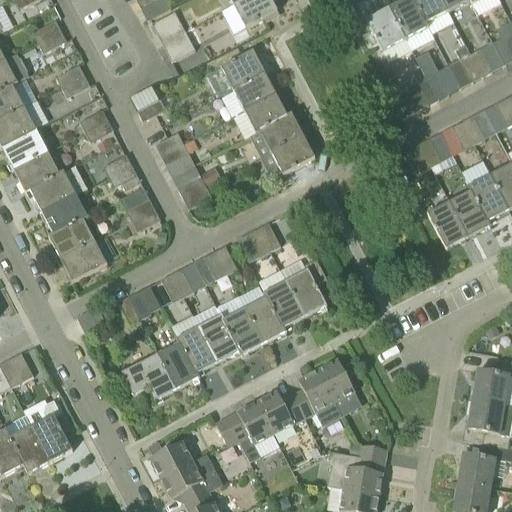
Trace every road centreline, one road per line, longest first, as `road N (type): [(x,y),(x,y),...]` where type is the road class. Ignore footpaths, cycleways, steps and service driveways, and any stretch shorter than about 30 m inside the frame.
road 1 (residential): [(44,326),(511,77)]
road 2 (residential): [(143,511),(44,326)]
road 3 (residential): [(424,511),(447,379),(471,327)]
